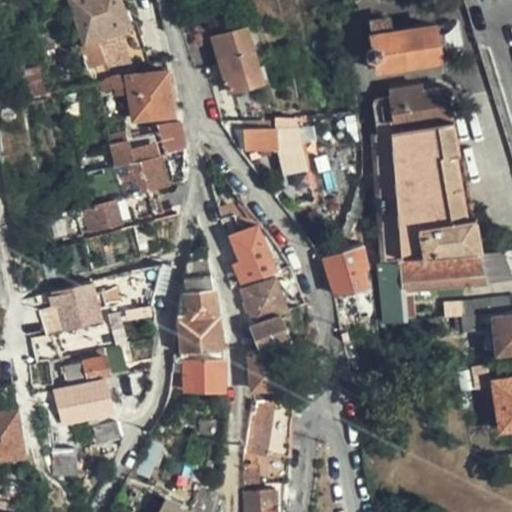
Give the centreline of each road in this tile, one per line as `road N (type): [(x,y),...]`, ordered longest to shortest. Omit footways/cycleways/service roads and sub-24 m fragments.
road 1 (residential): [(95,511),(151,385),(197,177)]
road 2 (residential): [(338,414),(313,276),(210,121)]
road 3 (residential): [(235,438),(237,320),(197,177)]
road 4 (residential): [(210,121),(177,0)]
